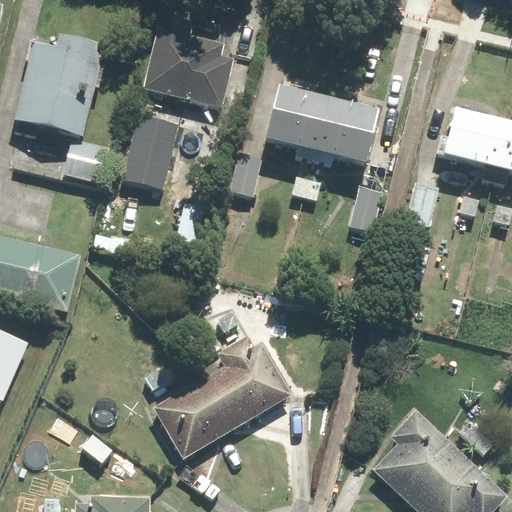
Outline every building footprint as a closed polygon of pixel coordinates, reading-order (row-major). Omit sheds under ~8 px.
[(129,0),(121,32),(137,35),(145,0),(129,0)] [(150,47),(137,96),(168,104),(196,111),(215,116),(228,67),(215,63),(218,52),(184,43),(185,38),(154,30),(152,35),(150,47)] [(77,144),(96,70),(99,54),(53,43),(49,58),(26,53),(8,127),(31,133),(77,144)] [(375,125),(277,101),(263,153),(362,178),(375,125)] [(138,113),(122,179),(164,189),(179,123),(138,113)] [(511,137),(450,122),(439,167),(483,178),(481,186),(507,193),(509,184),(511,185),(511,137)] [(67,147),(59,180),(95,189),(104,156),(67,147)] [(257,163),(238,159),(228,198),(247,203),(257,163)] [(320,187),(294,181),(290,197),(316,204),(320,187)] [(436,192),(412,186),(402,224),(427,230),(436,192)] [(378,200),(354,194),(344,233),(368,239),(378,200)] [(460,199),(455,218),(470,222),(474,202),(460,199)] [(493,210),(489,226),(505,230),(510,214),(493,210)] [(0,303),(61,319),(75,263),(0,243),(0,303)] [(0,406),(24,352),(0,341),(0,406)] [(249,355),(242,343),(211,361),(218,373),(147,416),(177,466),(285,403),(255,352),(249,355)] [(384,445),(390,452),(366,477),(403,511),(493,511),(501,504),(409,418),(384,445)]
